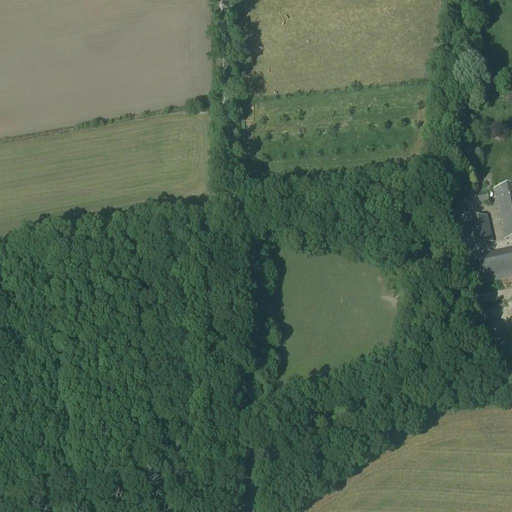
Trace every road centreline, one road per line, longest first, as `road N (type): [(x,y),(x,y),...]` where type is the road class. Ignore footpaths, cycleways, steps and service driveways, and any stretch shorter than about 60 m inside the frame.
road 1 (tertiary): [(237,511),(223,0)]
road 2 (track): [(231,215),(0,246)]
